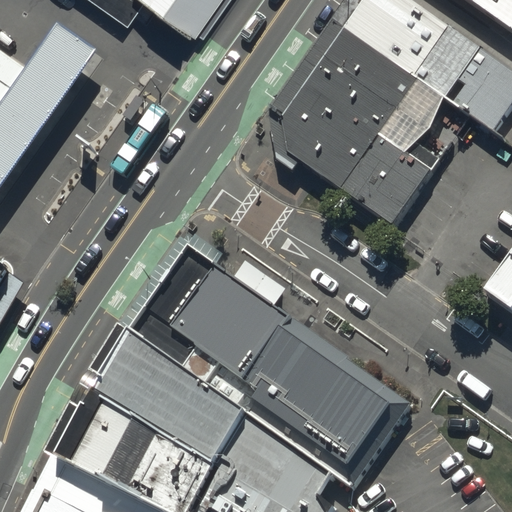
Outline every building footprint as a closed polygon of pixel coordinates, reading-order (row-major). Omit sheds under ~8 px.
[(99,0),(125,17),(134,3),(136,0),(99,0)] [(219,0),(158,0),(200,28),(219,0)] [(511,122),(511,72),(404,0),(369,0),(345,35),(416,85),(473,124),(498,142),(511,122)] [(511,0),(455,0),(511,39),(511,37),(511,0)] [(0,211),(108,55),(70,29),(37,76),(8,118),(0,130),(0,211)] [(416,85),(345,35),(283,124),(287,161),(397,237),(435,182),(376,141),(416,85)] [(0,112),(8,118),(37,76),(0,50),(0,112)] [(198,251),(139,329),(364,482),(415,409),(198,251)] [(0,312),(19,277),(0,264),(0,312)] [(511,264),(503,277),(486,301),(511,319),(511,318),(511,264)] [(343,511),(364,482),(139,329),(62,461),(174,511),(343,511)] [(174,511),(62,461),(33,511),(174,511)]
